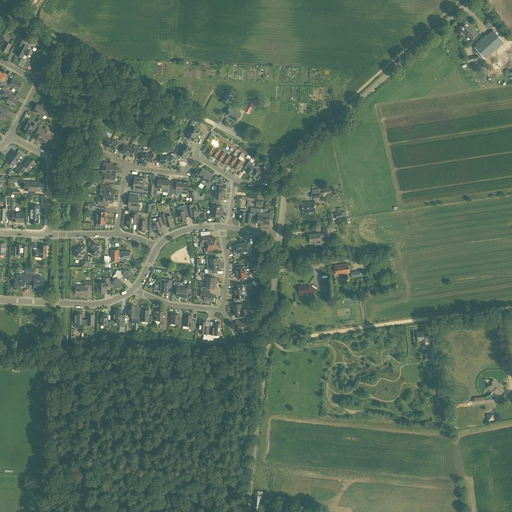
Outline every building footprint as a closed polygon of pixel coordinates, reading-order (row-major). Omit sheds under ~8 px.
[(471,40),(478,33),(467,21),(459,28),(471,40)] [(0,49),(6,53),(11,44),(7,42),(9,39),(3,36),(0,42),(3,44),(0,49)] [(26,56),(29,52),(27,51),(29,47),(24,45),(26,41),(19,38),(16,43),(19,45),(15,54),(22,58),(24,54),(26,56)] [(474,47),(485,59),(493,52),(482,40),(474,47)] [(22,84),(12,79),(11,81),(8,79),(2,89),(6,91),(8,86),(18,91),(22,84)] [(13,109),(17,101),(13,99),(14,96),(3,90),(0,94),(0,95),(7,99),(6,102),(9,104),(8,106),(13,109)] [(229,103),(234,93),(228,90),(223,100),(229,103)] [(254,103),(255,101),(253,99),(252,102),(248,100),(245,104),(242,109),(245,111),(244,111),(249,114),(250,113),(252,114),(257,105),(254,103)] [(42,107),(37,104),(33,111),(40,115),(39,117),(42,119),(43,117),(45,113),(46,114),(50,107),(44,104),(42,107)] [(0,118),(6,122),(9,115),(4,112),(5,110),(0,107),(0,113),(0,118)] [(237,122),(242,114),(230,108),(225,116),(237,122)] [(191,127),(189,131),(197,136),(197,135),(200,130),(195,128),(199,122),(194,119),(191,123),(189,126),(191,127)] [(37,125),(31,122),(30,125),(27,123),(22,132),(28,135),(31,130),(34,131),(37,125)] [(49,136),(45,134),(46,132),(39,128),(35,135),(38,136),(36,140),(39,141),(40,140),(45,143),(48,138),(51,140),(54,136),(51,134),(49,135),(49,136)] [(178,136),(181,137),(182,138),(184,139),(187,141),(189,139),(193,141),(196,137),(197,136),(189,131),(186,135),(181,131),(178,136)] [(109,136),(100,132),(100,139),(105,141),(103,145),(108,147),(108,148),(109,148),(112,140),(108,138),(109,136)] [(181,137),(179,141),(182,143),(182,144),(184,145),(181,149),(189,154),(190,153),(189,152),(192,148),(188,145),(190,143),(187,141),(184,139),(182,138),(181,137)] [(120,147),(122,141),(117,139),(117,141),(112,140),(109,148),(110,149),(110,148),(115,150),(117,146),(120,147)] [(126,155),(130,147),(126,145),(126,143),(122,141),(120,147),(122,148),(120,152),(125,154),(125,155),(126,155)] [(205,147),(208,149),(206,152),(211,156),(217,147),(212,144),(211,144),(208,142),(205,147)] [(137,154),(139,150),(140,147),(134,145),(133,148),(130,147),(126,155),(127,156),(128,155),(132,157),(134,153),(137,154)] [(221,150),(222,150),(217,147),(211,156),(216,159),(221,151),(221,150)] [(148,150),(147,149),(144,149),(143,150),(139,150),(137,154),(136,155),(141,156),(140,161),(146,161),(146,162),(147,162),(148,153),(148,150)] [(188,155),(189,154),(181,149),(179,152),(177,151),(175,154),(178,160),(181,156),(185,159),(188,154),(188,155)] [(13,167),(21,155),(14,150),(8,158),(6,162),(13,167)] [(226,154),(227,153),(222,150),(221,150),(221,151),(216,159),(221,162),(226,154)] [(157,158),(157,152),(153,151),(152,153),(148,153),(147,162),(148,162),(153,162),(154,157),(157,158)] [(165,164),(166,155),(162,154),(162,152),(157,152),(157,158),(160,158),(159,163),(164,164),(165,164)] [(178,160),(175,154),(171,153),(171,156),(166,155),(165,164),(167,165),(167,164),(172,165),(172,164),(175,164),(176,160),(178,160)] [(227,164),(232,156),(227,153),(226,154),(221,162),(226,165),(227,164)] [(232,167),(238,158),(233,155),(232,156),(227,164),(232,167)] [(29,170),(35,162),(28,158),(21,168),(19,166),(15,171),(20,175),(26,167),(29,170)] [(237,170),(243,161),(238,158),(232,167),(237,170)] [(252,174),(256,167),(253,165),(253,164),(249,161),(245,168),(248,169),(246,172),(251,176),(252,174)] [(117,167),(110,166),(110,163),(104,162),(103,167),(102,167),(102,171),(105,172),(108,172),(116,173),(117,167)] [(262,176),(266,169),(262,167),(261,168),(257,166),(256,167),(252,174),(258,177),(259,175),(261,176),(262,176)] [(201,171),(198,170),(193,179),(197,181),(199,177),(203,180),(207,172),(202,169),(201,171)] [(262,176),(261,176),(261,177),(266,180),(268,178),(271,179),(275,173),(271,170),(270,171),(266,169),(262,176)] [(102,171),(101,180),(115,182),(116,176),(108,175),(108,172),(105,172),(102,171)] [(203,180),(200,183),(204,185),(204,184),(207,186),(206,188),(207,189),(209,187),(212,182),(209,181),(212,175),(207,172),(203,180)] [(153,194),(157,195),(157,191),(163,192),(163,191),(163,188),(164,180),(158,179),(157,186),(154,186),(153,194)] [(39,191),(39,189),(39,182),(24,182),(24,180),(20,180),(20,187),(23,187),(23,188),(24,188),(24,191),(39,191)] [(163,191),(163,192),(168,192),(168,196),(172,197),(172,194),(173,188),(169,188),(170,181),(164,180),(163,188),(163,191)] [(182,191),(183,182),(177,181),(176,188),(173,188),(172,194),(176,194),(176,190),(182,191)] [(143,184),(134,183),(133,188),(138,189),(138,192),(144,193),(144,189),(144,187),(142,186),(142,184),(143,184)] [(216,192),(225,194),(226,191),(224,191),(224,188),(222,187),(222,184),(216,184),(216,187),(214,186),(213,192),(216,192)] [(104,196),(114,197),(114,190),(108,190),(108,186),(101,185),(100,192),(105,192),(104,195),(104,196)] [(225,196),(225,194),(216,192),(213,192),(213,194),(216,195),(215,198),(214,198),(214,201),(220,202),(220,199),(223,199),(223,196),(225,196)] [(129,201),(138,202),(137,202),(137,199),(140,199),(140,197),(141,194),(135,193),(134,196),(130,195),(129,201)] [(114,197),(104,196),(103,199),(98,198),(98,205),(105,206),(106,202),(112,203),(113,197),(114,197)] [(138,205),(138,202),(129,201),(130,201),(129,207),(134,208),(134,211),(140,211),(140,208),(140,205),(138,205)] [(303,212),(315,211),(314,201),(302,203),(303,212)] [(220,206),(220,203),(212,202),(211,205),(211,207),(210,207),(210,209),(211,210),(213,211),(223,212),(223,210),(222,209),(222,206),(220,206)] [(38,212),(39,209),(37,209),(37,206),(29,205),(29,206),(30,206),(29,222),(38,223),(38,214),(38,212)] [(180,222),(186,220),(185,214),(188,213),(187,207),(186,206),(186,205),(179,206),(179,208),(177,208),(180,222)] [(187,207),(188,213),(189,217),(192,217),(192,219),(199,218),(197,208),(193,209),(192,205),(186,206),(187,207)] [(97,216),(106,217),(107,212),(102,211),(102,207),(98,207),(98,212),(96,212),(96,215),(97,216)] [(252,208),(251,208),(250,213),(246,212),(245,222),(251,223),(252,216),(255,216),(255,211),(256,208),(252,208)] [(264,216),(264,213),(259,212),(259,209),(256,208),(255,211),(255,216),(258,216),(257,223),(263,224),(264,216)] [(264,216),(263,224),(269,225),(270,218),(273,218),(274,210),(270,210),(270,213),(264,213),(264,216)] [(23,222),(23,213),(12,212),(12,222),(23,222)] [(136,225),(137,223),(137,221),(137,216),(138,214),(133,214),(132,217),(128,217),(127,227),(133,227),(133,224),(136,225)] [(162,221),(163,223),(166,222),(167,227),(173,225),(171,215),(165,217),(164,214),(160,215),(161,217),(162,221)] [(105,224),(106,217),(97,216),(97,218),(96,218),(95,222),(96,222),(96,226),(100,227),(101,224),(105,224)] [(137,216),(137,221),(137,223),(140,223),(139,230),(145,230),(146,221),(140,220),(140,217),(137,216)] [(164,225),(163,223),(162,221),(161,217),(156,218),(157,222),(153,223),(156,232),(162,230),(161,226),(164,225)] [(331,224),(323,225),(324,233),(309,235),(310,242),(321,240),(321,238),(324,237),(324,239),(333,238),(331,224)] [(207,245),(216,243),(215,238),(211,238),(210,235),(208,235),(203,236),(202,237),(203,242),(201,242),(201,243),(200,244),(200,246),(207,245)] [(241,243),(243,252),(247,251),(247,254),(252,253),(251,248),(248,249),(247,242),(241,243)] [(216,243),(207,245),(207,248),(204,248),(205,254),(212,253),(211,250),(217,249),(216,243)] [(239,253),(243,252),(241,243),(236,244),(237,251),(234,251),(235,257),(240,256),(239,253)] [(16,246),(13,246),(12,256),(16,256),(17,254),(21,255),(21,257),(26,257),(27,246),(22,246),(22,244),(16,244),(16,246)] [(95,246),(95,244),(89,244),(89,252),(92,252),(92,255),(95,255),(95,256),(99,256),(99,255),(100,255),(100,251),(101,251),(101,246),(95,246)] [(46,257),(47,246),(39,245),(39,250),(33,249),(33,257),(46,257)] [(86,254),(86,246),(80,246),(80,248),(74,248),(74,253),(75,253),(75,257),(83,257),(83,254),(86,254)] [(129,259),(129,258),(131,258),(131,252),(122,252),(119,252),(119,250),(111,250),(111,261),(119,261),(119,258),(127,258),(127,259),(129,259)] [(212,258),(212,255),(206,256),(207,259),(207,264),(211,264),(219,263),(218,258),(212,258)] [(211,264),(207,264),(208,270),(208,273),(216,274),(216,269),(220,269),(219,263),(211,264)] [(242,267),(236,267),(237,273),(246,272),(245,266),(246,266),(247,266),(247,263),(245,263),(242,263),(242,264),(242,267)] [(341,265),(342,273),(349,272),(348,264),(341,265)] [(34,274),(34,269),(29,268),(29,274),(29,280),(34,281),(34,283),(33,283),(33,286),(37,286),(37,290),(43,291),(43,280),(42,280),(42,277),(34,276),(34,274)] [(117,273),(121,277),(123,275),(128,280),(132,276),(132,275),(133,274),(129,270),(128,271),(126,270),(121,270),(119,271),(118,270),(116,272),(117,273)] [(207,282),(215,283),(216,277),(209,277),(209,273),(201,272),(200,276),(203,276),(203,278),(204,280),(204,282),(207,282)] [(246,272),(237,273),(237,279),(245,278),(245,281),(251,280),(251,277),(250,277),(250,274),(246,275),(246,272)] [(119,279),(121,277),(117,273),(113,277),(113,282),(115,283),(113,285),(117,288),(118,287),(119,287),(123,283),(119,279)] [(29,280),(29,274),(24,274),(24,276),(16,275),(16,279),(14,279),(14,289),(20,290),(20,286),(24,286),(24,282),(23,282),(23,280),(29,280)] [(106,289),(109,289),(109,278),(104,278),(104,283),(98,283),(98,293),(106,293),(106,289)] [(171,288),(172,280),(168,280),(167,283),(161,282),(160,292),(168,293),(168,288),(171,288)] [(88,295),(88,288),(92,288),(92,282),(85,282),(85,286),(76,286),(76,294),(83,294),(83,295),(88,295)] [(182,287),(183,285),(183,283),(174,282),(174,289),(177,289),(176,296),(181,296),(182,287)] [(201,290),(201,291),(207,291),(207,288),(214,288),(215,283),(207,282),(204,282),(203,287),(201,287),(201,290)] [(182,287),(181,296),(187,297),(188,290),(192,291),(192,284),(188,284),(188,285),(183,285),(182,287)] [(246,284),(234,285),(234,289),(234,292),(235,292),(243,291),(246,291),(246,284)] [(312,296),(316,289),(309,285),(299,286),(299,294),(307,293),(312,296)] [(210,295),(210,291),(207,291),(201,291),(201,297),(204,298),(204,301),(213,302),(214,295),(210,295)] [(247,297),(246,291),(243,291),(235,292),(234,292),(234,294),(235,294),(235,298),(239,298),(239,301),(246,300),(249,300),(248,297),(247,297)] [(239,301),(238,301),(238,304),(234,305),(235,310),(243,310),(243,307),(247,306),(246,300),(239,301)] [(139,323),(139,319),(139,311),(135,310),(135,306),(129,305),(128,317),(132,317),(132,323),(139,323)] [(245,309),(243,310),(235,310),(235,316),(238,316),(238,319),(247,318),(246,313),(245,312),(245,309)] [(125,327),(125,316),(120,316),(121,310),(114,310),(113,322),(114,322),(114,324),(117,324),(117,322),(120,322),(119,326),(125,327)] [(151,323),(152,316),(149,316),(149,310),(142,310),(142,322),(148,322),(148,323),(151,323)] [(166,325),(166,320),(163,319),(164,311),(155,311),(155,316),(157,316),(157,320),(156,320),(156,323),(160,326),(160,329),(166,329),(166,325)] [(84,326),(85,320),(82,319),(82,314),(75,314),(75,324),(78,324),(78,325),(84,326)] [(85,320),(84,326),(91,326),(91,325),(94,325),(94,315),(88,314),(88,320),(85,320)] [(110,329),(110,322),(107,322),(107,314),(101,314),(100,324),(103,324),(103,326),(107,326),(107,329),(110,329)] [(181,327),(181,321),(178,320),(179,314),(171,314),(170,323),(176,324),(176,326),(181,327)] [(195,329),(196,321),(192,320),(192,316),(186,315),(185,325),(189,326),(189,327),(192,328),(192,329),(195,329)] [(246,322),(246,319),(236,320),(236,325),(238,324),(239,330),(248,329),(247,322),(246,322)] [(209,336),(210,327),(205,327),(206,322),(200,321),(199,333),(204,333),(203,339),(208,340),(209,336)] [(209,336),(208,340),(213,340),(214,334),(220,335),(221,324),(215,323),(214,328),(210,327),(209,336)] [(429,331),(417,332),(418,340),(422,340),(422,343),(426,343),(427,343),(427,340),(430,340),(429,331)] [(427,353),(425,354),(425,361),(431,360),(431,362),(439,362),(438,347),(430,348),(430,343),(427,343),(426,343),(427,353)] [(498,395),(504,387),(494,380),(488,387),(498,395)] [(439,401),(447,400),(445,388),(437,389),(439,401)]
